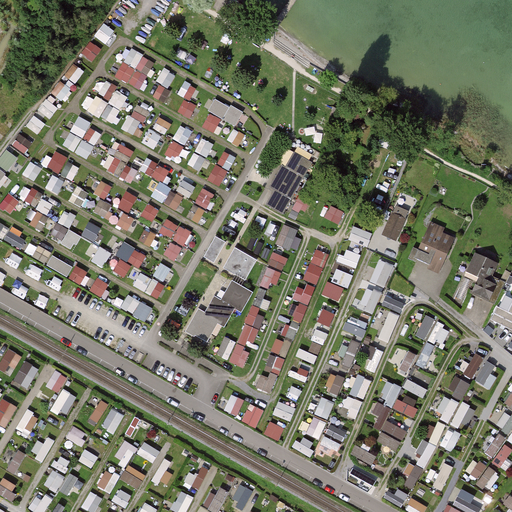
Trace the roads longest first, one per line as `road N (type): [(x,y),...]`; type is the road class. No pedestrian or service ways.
road 1 (track): [(269,133),(243,106),(121,39),(47,139),(210,235)]
road 2 (track): [(211,381),(248,378),(308,232),(72,107)]
road 3 (residential): [(198,407),(211,381),(147,347),(269,133)]
road 4 (track): [(256,438),(349,215)]
road 5 (track): [(375,238),(283,454)]
road 6 (residential): [(0,295),(198,407)]
road 7 (track): [(335,482),(419,282)]
road 8 (residential): [(198,407),(387,511)]
road 9 (track): [(485,341),(456,346),(372,503)]
road 10 (track): [(18,176),(188,275)]
road 11 (track): [(0,213),(167,310)]
road 12 (track): [(100,70),(252,163)]
road 13 (track): [(511,369),(439,511)]
road 14 (track): [(84,399),(20,511)]
road 15 (residential): [(511,362),(419,282)]
